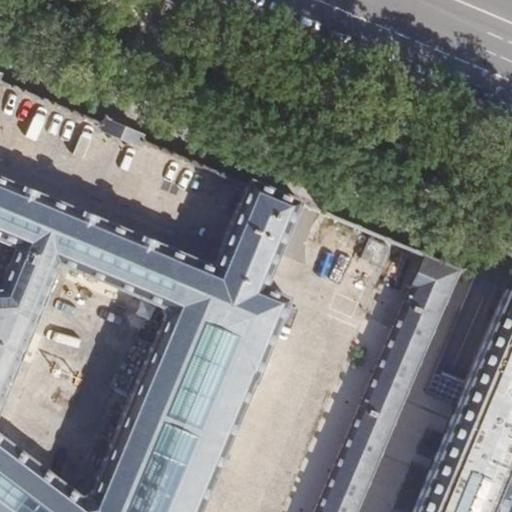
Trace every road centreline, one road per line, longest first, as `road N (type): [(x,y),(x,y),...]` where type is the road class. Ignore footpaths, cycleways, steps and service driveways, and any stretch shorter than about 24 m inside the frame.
road 1 (residential): [(511,269),(126,110)]
road 2 (primary): [(383,0),(511,52)]
road 3 (residential): [(0,55),(126,110)]
road 4 (residential): [(126,110),(174,0)]
